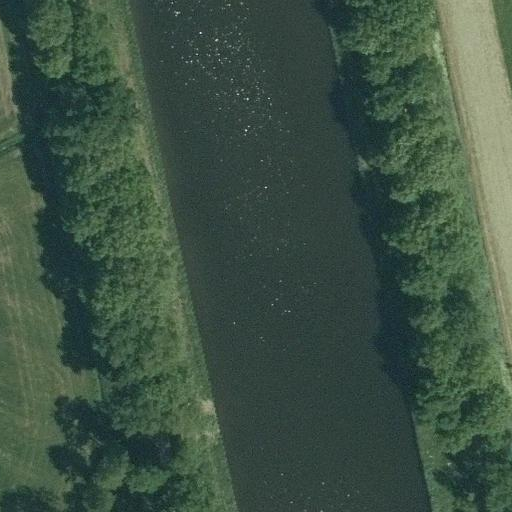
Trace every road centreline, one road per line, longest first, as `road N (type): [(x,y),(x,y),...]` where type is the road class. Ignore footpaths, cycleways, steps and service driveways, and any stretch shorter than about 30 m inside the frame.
road 1 (unclassified): [(182,511),(71,0)]
road 2 (track): [(401,0),(511,492)]
